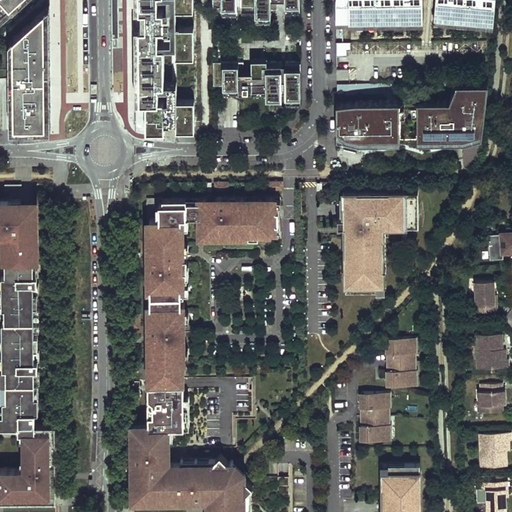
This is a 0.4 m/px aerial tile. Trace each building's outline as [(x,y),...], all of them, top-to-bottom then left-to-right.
[(0,12),(0,19),(18,0),(1,0),(0,1),(0,5),(3,9),(0,12)] [(51,72),(49,0),(14,36),(15,85),(10,85),(10,129),(51,129),(51,80),(46,80),(46,72),(51,72)] [(158,0),(135,0),(136,9),(159,9),(158,0)] [(159,45),(165,45),(177,45),(177,31),(176,9),(195,9),(195,5),(176,5),(176,0),(158,0),(159,9),(136,9),(136,18),(159,18),(159,45)] [(212,0),(213,6),(223,6),(222,9),(238,9),(242,9),(272,9),(278,8),(277,0),(212,0)] [(342,0),(335,0),(335,22),(349,22),(349,2),(342,2),(342,0)] [(421,0),(342,0),(342,2),(349,2),(349,22),(354,22),(373,22),(384,22),(402,22),(413,22),(420,22),(421,22),(421,0)] [(495,0),(435,0),(434,18),(436,18),(444,19),(455,20),(473,22),(484,23),(492,23),(494,23),(495,0)] [(137,83),(166,82),(165,45),(159,45),(159,18),(136,18),(137,83)] [(177,31),(177,45),(177,56),(195,56),(195,31),(177,31)] [(351,41),(335,41),(335,56),(347,56),(347,50),(350,50),(351,41)] [(244,64),(244,60),(214,61),(214,84),(225,84),(225,76),(244,76),(244,64)] [(267,60),(252,60),(252,64),(253,90),(283,90),(282,60),(267,60)] [(302,60),(286,60),(286,90),(302,89),(302,60)] [(252,64),(244,64),(244,76),(225,76),(225,84),(225,89),(239,89),(239,98),(252,98),(253,90),(252,64)] [(450,98),(417,99),(418,136),(464,135),(483,130),(488,88),(481,86),(481,81),(465,81),(463,85),(455,85),(450,98)] [(137,83),(137,93),(160,93),(160,97),(166,97),(166,108),(173,108),(173,120),(178,120),(178,99),(178,82),(166,82),(137,83)] [(160,93),(137,93),(138,125),(166,124),(166,120),(173,120),(173,108),(166,108),(166,97),(160,97),(160,93)] [(178,120),(178,124),(182,124),(181,114),(197,114),(196,99),(178,99),(178,120)] [(356,100),(336,108),(337,136),(341,137),(345,131),(348,133),(345,138),(360,141),(359,136),(400,136),(400,99),(356,100)] [(181,114),(182,124),(197,124),(197,114),(181,114)] [(418,136),(418,140),(463,140),(482,135),(483,130),(464,135),(418,136)] [(479,152),(481,141),(463,146),(463,164),(474,164),(479,152)] [(338,149),(337,161),(363,164),(364,152),(338,149)] [(344,194),(340,194),(340,216),(339,216),(339,224),(349,224),(349,236),(346,236),(346,290),(386,290),(386,236),(388,236),(389,224),(396,224),(396,230),(419,230),(419,190),(390,190),(390,188),(372,188),(372,190),(359,190),(359,188),(344,188),(344,194)] [(149,362),(182,362),(182,345),(185,345),(185,301),(182,301),(182,294),(185,294),(185,268),(188,268),(188,255),(184,255),(184,226),(182,226),(182,215),(199,215),(199,225),(203,225),(203,233),(206,233),(206,236),(232,236),(232,233),(249,233),(249,236),(259,236),(259,233),(268,232),(268,237),(282,237),(281,220),(278,220),(278,211),(281,207),(281,196),(220,196),(218,196),(217,196),(216,197),(216,198),(215,199),(208,199),(208,196),(147,197),(148,250),(150,250),(151,256),(149,256),(148,257),(148,259),(148,260),(148,328),(149,329),(149,331),(150,332),(151,332),(151,340),(148,340),(149,362)] [(0,225),(2,226),(3,258),(6,258),(6,267),(6,272),(6,278),(2,278),(3,293),(4,293),(4,301),(3,301),(3,305),(5,305),(6,319),(34,319),(38,319),(38,291),(34,291),(34,280),(38,280),(38,272),(34,272),(34,267),(38,267),(37,257),(34,257),(34,241),(37,241),(37,226),(33,226),(33,213),(33,202),(22,203),(12,203),(12,198),(0,198),(0,225)] [(488,234),(490,258),(503,258),(502,251),(511,250),(511,226),(506,227),(506,231),(500,231),(501,233),(488,234)] [(494,279),(476,279),(477,303),(473,304),(473,311),(493,310),(492,303),(495,303),(494,293),(494,279)] [(0,493),(0,498),(56,498),(56,463),(50,463),(50,459),(54,459),(54,451),(56,451),(54,437),(53,432),(40,432),(40,423),(35,423),(35,409),(38,409),(38,371),(34,371),(34,366),(38,366),(38,357),(35,357),(35,347),(38,347),(38,333),(34,333),(34,319),(6,319),(3,319),(3,323),(5,323),(5,331),(3,331),(3,361),(7,361),(7,397),(4,397),(4,411),(0,411),(0,424),(19,424),(26,424),(26,430),(26,451),(27,451),(27,459),(26,459),(26,466),(0,466),(0,493)] [(502,332),(477,333),(477,350),(481,350),(481,367),(508,366),(507,357),(505,357),(505,348),(502,348),(500,348),(499,344),(502,343),(502,332)] [(413,336),(391,336),(391,344),(387,344),(387,360),(388,360),(416,360),(416,351),(411,351),(411,342),(413,342),(413,336)] [(416,360),(388,360),(388,376),(391,376),(391,384),(413,383),(413,378),(411,378),(411,369),(416,369),(416,360)] [(182,362),(149,362),(149,382),(159,382),(169,383),(169,388),(184,387),(184,362),(182,362)] [(500,381),(481,382),(482,389),(479,389),(480,403),(483,403),(484,410),(500,410),(500,403),(502,402),(505,402),(505,388),(502,388),(500,388),(500,381)] [(159,382),(149,382),(149,422),(133,422),(134,497),(196,496),(198,496),(200,495),(200,494),(201,492),(201,488),(206,488),(232,462),(230,460),(221,451),(216,456),(212,461),(181,461),(164,461),(164,451),(169,451),(169,436),(168,425),(173,425),(185,425),(184,387),(169,388),(169,383),(159,382)] [(387,391),(365,391),(365,399),(361,399),(362,415),(390,415),(390,405),(385,405),(385,397),(387,397),(387,391)] [(390,415),(362,415),(362,431),(365,431),(365,439),(387,438),(387,432),(385,433),(385,424),(390,424),(390,415)] [(40,423),(40,432),(53,432),(54,437),(55,437),(55,423),(40,423)] [(510,431),(484,432),(484,449),(481,449),(482,465),(506,465),(506,454),(503,454),(503,449),(506,449),(509,449),(508,439),(510,439),(510,431)] [(239,465),(232,458),(230,460),(232,462),(206,488),(201,488),(201,492),(200,494),(200,495),(198,496),(196,496),(209,496),(209,508),(209,507),(209,506),(210,505),(211,505),(212,504),(213,504),(217,504),(217,499),(242,473),(244,475),(247,472),(239,465)] [(420,461),(380,462),(380,511),(420,511),(420,500),(422,500),(421,484),(420,484),(420,461)] [(244,511),(244,493),(251,486),(253,483),(244,475),(242,473),(217,499),(217,504),(213,504),(212,504),(211,505),(210,505),(209,506),(209,507),(209,508),(208,511),(244,511)] [(487,488),(488,511),(506,511),(505,496),(505,486),(502,487),(502,480),(483,480),(483,488),(487,488)]
